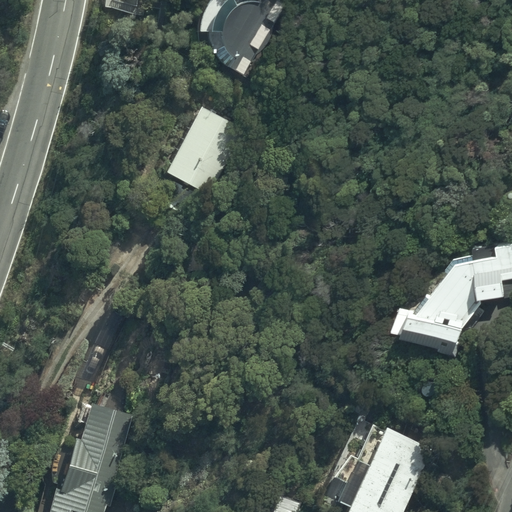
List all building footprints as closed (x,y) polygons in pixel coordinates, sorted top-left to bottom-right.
[(241,63),(280,0),(195,0),(195,2),(195,3),(194,5),(194,6),(194,8),(194,10),(194,11),(194,13),(194,15),(194,17),(204,17),(204,19),(205,20),(205,22),(205,24),(206,25),(206,27),(207,28),(207,30),(208,32),(209,33),(210,35),(210,36),(211,38),(212,39),(213,40),(214,42),(215,43),(216,44),(217,46),(218,47),(219,48),(220,49),(221,51),(223,52),(224,53),(225,54),(226,55),(228,56),(229,57),(231,58),(232,59),(233,60),(235,60),(236,61),(238,62),(239,62),(241,63)] [(197,84),(161,149),(204,172),(240,107),(197,84)] [(403,289),(393,315),(452,339),(481,282),(506,281),(505,265),(511,263),(511,228),(497,230),(497,232),(474,234),(474,239),(456,241),(448,251),(451,253),(433,277),(429,276),(416,292),(403,289)] [(50,477),(39,508),(49,511),(82,511),(85,506),(97,510),(133,407),(88,392),(76,429),(72,428),(55,478),(50,477)] [(357,393),(328,452),(342,458),(333,478),(344,483),(338,495),(364,507),(361,511),(399,511),(407,496),(397,491),(428,427),(357,393)]
